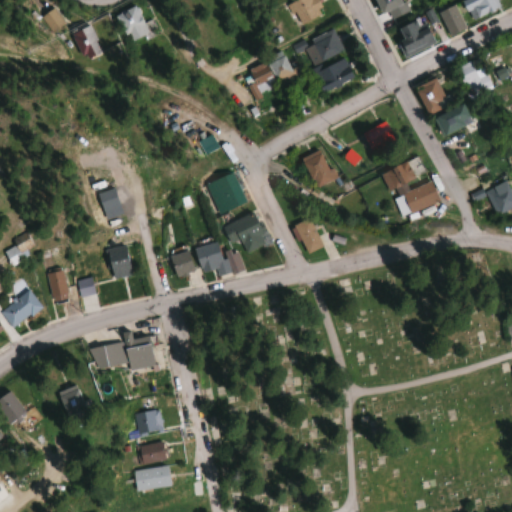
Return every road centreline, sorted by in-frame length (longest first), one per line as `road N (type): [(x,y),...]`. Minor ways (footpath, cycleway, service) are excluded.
road 1 (tertiary): [(0,365),(81,324),(301,270),(472,240)]
road 2 (residential): [(218,511),(142,212)]
road 3 (residential): [(472,240),(355,0)]
road 4 (residential): [(251,162),(396,79)]
road 5 (residential): [(511,346),(352,392)]
road 6 (residential): [(228,137),(251,162),(301,270)]
road 7 (residential): [(352,392),(301,270)]
road 8 (residential): [(352,392),(345,505),(329,511)]
road 9 (residential): [(396,79),(511,18)]
